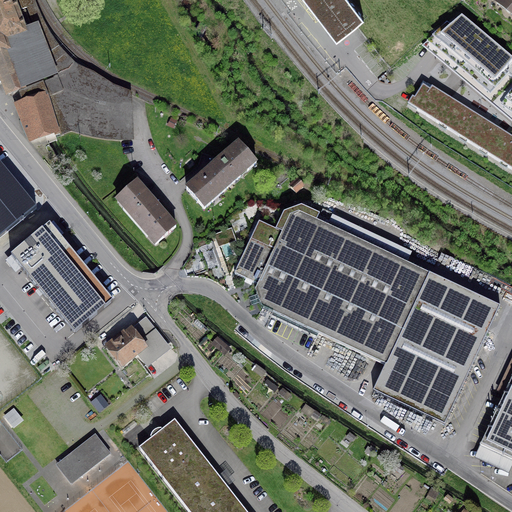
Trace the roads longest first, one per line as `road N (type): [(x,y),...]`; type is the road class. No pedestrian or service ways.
road 1 (residential): [(0,129),(208,378),(280,453),(355,511)]
road 2 (unknown): [(508,323),(465,435),(469,446),(511,470)]
